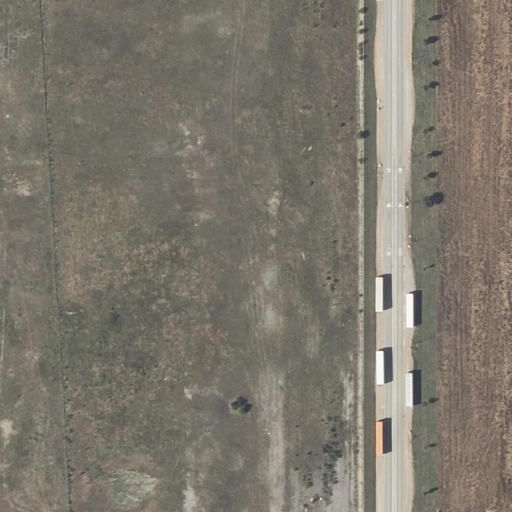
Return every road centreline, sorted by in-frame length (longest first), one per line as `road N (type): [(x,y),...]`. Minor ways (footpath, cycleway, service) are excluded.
road 1 (unclassified): [(388,0),(387,511)]
road 2 (unclassified): [(399,511),(399,0)]
